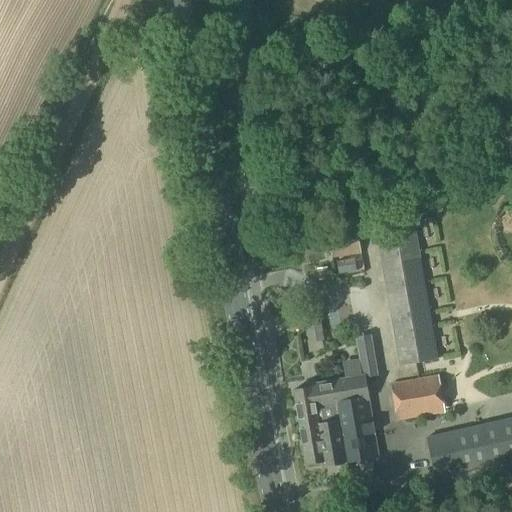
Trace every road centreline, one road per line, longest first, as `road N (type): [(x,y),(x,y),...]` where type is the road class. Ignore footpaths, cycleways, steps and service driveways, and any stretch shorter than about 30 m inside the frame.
road 1 (secondary): [(276,511),(181,0)]
road 2 (track): [(0,277),(129,0)]
